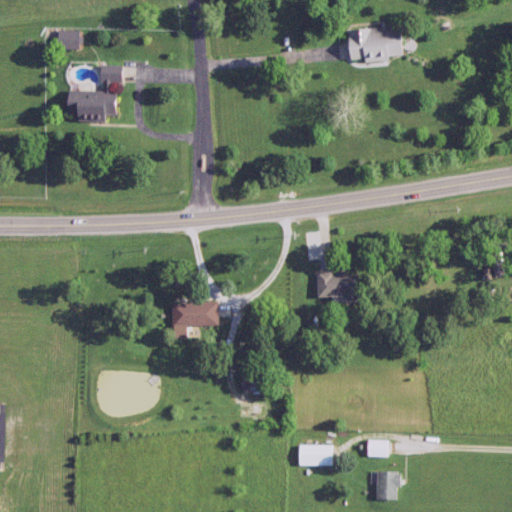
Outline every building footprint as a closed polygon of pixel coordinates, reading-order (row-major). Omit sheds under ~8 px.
[(413,27),(354,30),(355,61),(415,58),(413,27)] [(87,49),(87,31),(63,31),(63,49),(87,49)] [(106,91),(77,91),(77,120),(117,121),(117,113),(128,113),(128,93),(118,93),(118,83),(131,83),(131,66),(106,66),(106,91)] [(505,261),(497,263),(501,278),(510,275),(505,261)] [(323,297),(365,297),(365,272),(323,272),(323,297)] [(222,326),(222,302),(177,302),(177,326),(222,326)] [(244,389),(261,389),(261,373),(244,373),(244,389)] [(391,457),(391,440),(368,440),(368,457),(391,457)] [(300,445),(300,466),(338,466),(338,445),(300,445)] [(403,500),(403,472),(378,472),(378,500),(403,500)]
